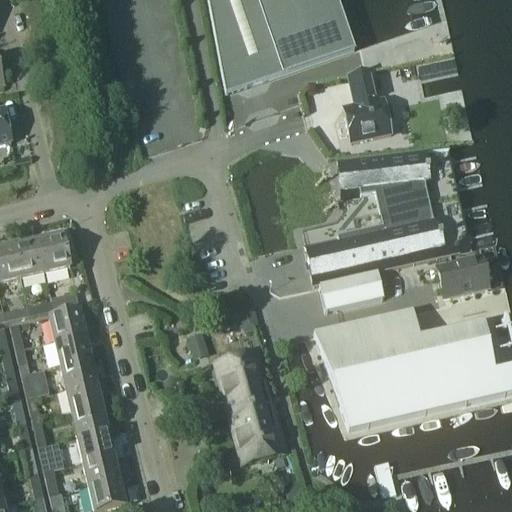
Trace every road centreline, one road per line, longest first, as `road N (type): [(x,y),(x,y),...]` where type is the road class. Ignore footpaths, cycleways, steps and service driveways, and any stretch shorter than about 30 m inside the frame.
road 1 (residential): [(166,511),(86,196)]
road 2 (residential): [(50,205),(0,7)]
road 3 (unclassified): [(213,153),(263,323)]
road 4 (unclassified): [(191,0),(213,153)]
road 5 (unclassified): [(86,196),(213,153)]
